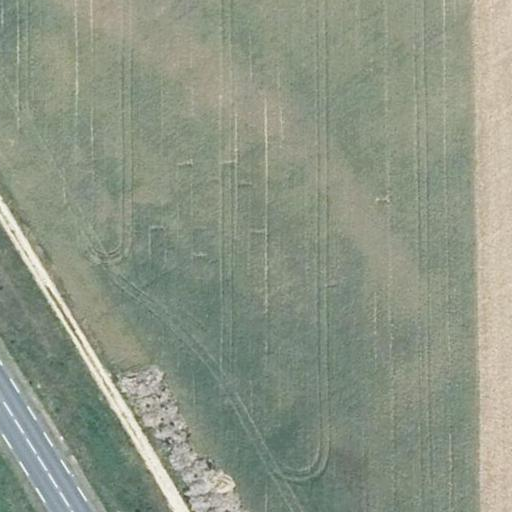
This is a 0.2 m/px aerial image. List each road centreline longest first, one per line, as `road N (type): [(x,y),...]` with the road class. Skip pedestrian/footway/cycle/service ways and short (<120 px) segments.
road 1 (track): [(182,511),(0,210)]
road 2 (primary): [(69,511),(0,398)]
